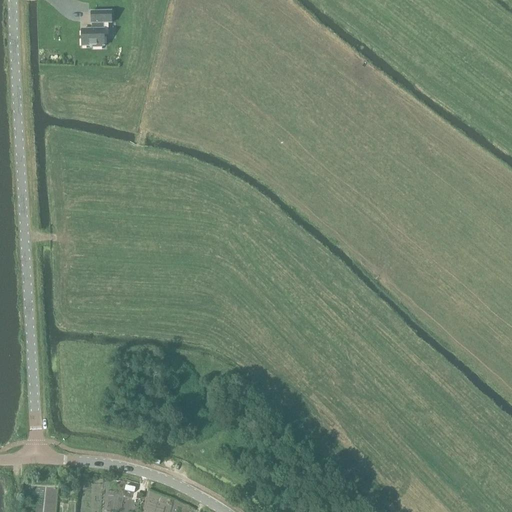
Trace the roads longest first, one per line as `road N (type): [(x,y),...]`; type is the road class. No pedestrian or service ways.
road 1 (unclassified): [(36,459),(11,0)]
road 2 (unclassified): [(36,459),(124,467),(223,511)]
